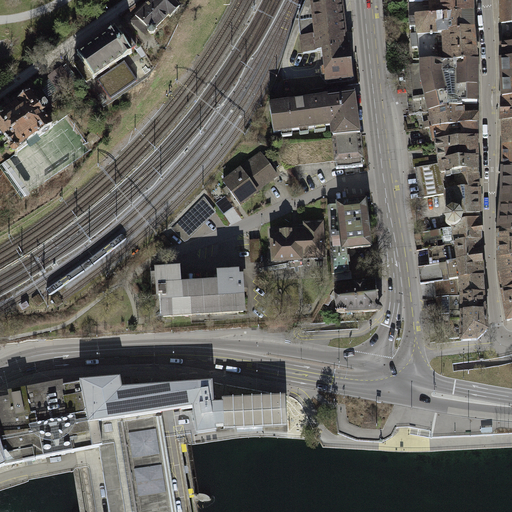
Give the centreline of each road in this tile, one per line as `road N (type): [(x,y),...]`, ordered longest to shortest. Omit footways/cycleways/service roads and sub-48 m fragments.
road 1 (primary): [(0,372),(56,357),(196,351),(392,386)]
road 2 (residential): [(486,0),(490,274),(504,336)]
road 3 (residential): [(389,182),(324,191),(166,255)]
road 4 (secondary): [(368,0),(389,182)]
road 5 (secondary): [(389,182),(405,299),(401,350)]
road 6 (residential): [(0,88),(116,0)]
road 7 (primary): [(392,386),(511,405)]
